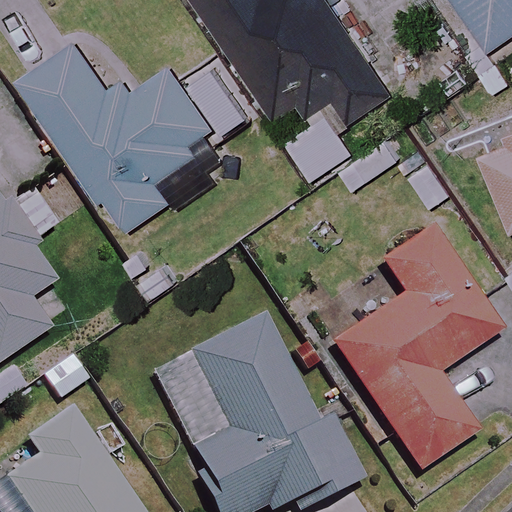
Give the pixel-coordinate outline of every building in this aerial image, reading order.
[(199,0),(277,118),(300,102),(309,116),(337,98),(353,121),(394,94),(332,0),(199,0)] [(511,0),(429,0),(483,76),(511,55),(511,0)] [(128,99),(88,40),(24,84),(128,235),(172,205),(154,178),(252,111),(221,66),(189,88),(175,67),(128,99)] [(511,133),(507,136),(510,144),(484,155),(511,225),(511,133)] [(0,365),(69,318),(44,283),(53,277),(31,245),(64,223),(37,184),(5,206),(0,199),(0,365)] [(503,334),(434,229),(382,263),(405,297),(335,343),(420,473),(480,434),(441,375),(503,334)] [(319,426),(262,319),(153,377),(202,471),(194,475),(212,511),(260,511),(288,498),(295,511),(306,511),(363,482),(331,420),(319,426)] [(138,511),(68,412),(28,441),(39,457),(0,484),(0,508),(2,511),(138,511)]
